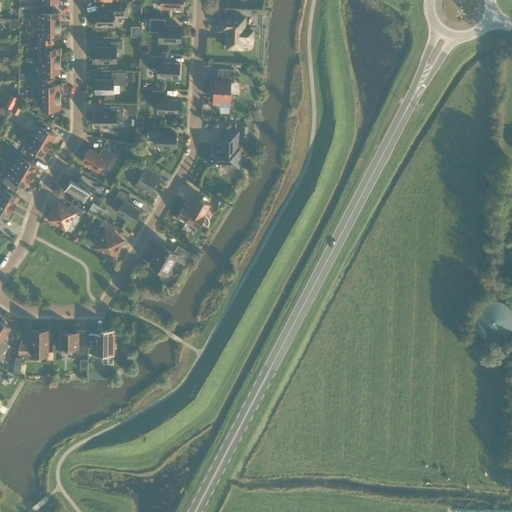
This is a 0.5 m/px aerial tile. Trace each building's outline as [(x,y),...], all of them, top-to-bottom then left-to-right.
[(174,9),(174,11),(183,11),(183,0),(161,0),(161,8),(174,9)] [(115,17),(128,17),(128,5),(110,5),(110,11),(96,11),(96,26),(115,25),(115,17)] [(38,24),(42,24),(61,24),(61,18),(60,18),(60,12),(54,12),(54,6),(37,6),(38,24)] [(227,37),(227,47),(243,48),(243,39),(252,39),(253,30),(244,29),(244,17),(221,16),(220,29),(229,30),(228,37),(227,37)] [(165,19),(150,18),(150,25),(160,25),(159,42),(175,43),(175,41),(181,42),(182,27),(173,27),(173,25),(165,25),(165,19)] [(38,24),(38,42),(54,42),(54,36),(60,36),(60,31),(61,31),(61,24),(42,24),(38,24)] [(111,47),(96,47),(96,62),(117,62),(117,47),(123,47),(123,41),(111,41),(111,47)] [(54,48),(54,42),(38,42),(38,60),(42,60),(61,60),(61,54),(60,54),(60,48),(54,48)] [(158,77),(179,78),(180,63),(162,62),(162,55),(150,55),(149,67),(159,67),(158,77)] [(61,67),(61,60),(42,60),(42,71),(38,71),(38,78),(54,78),(54,72),(60,72),(60,67),(61,67)] [(218,81),(215,80),(214,102),(221,103),(221,105),(230,106),(230,102),(233,102),(233,93),(230,92),(231,82),(234,82),(235,69),(221,68),(221,75),(218,75),(218,81)] [(96,93),(105,93),(105,99),(114,99),(114,84),(127,84),(127,71),(112,72),(112,79),(96,79),(96,93)] [(38,78),(38,96),(61,96),(61,90),(60,90),(60,84),(54,84),(54,78),(38,78)] [(148,101),(148,89),(139,89),(139,101),(148,101)] [(158,112),(178,113),(178,99),(164,99),(164,90),(152,90),(152,103),(158,104),(158,112)] [(61,103),(61,96),(38,96),(38,97),(43,97),(43,108),(38,108),(38,114),(54,114),(54,108),(60,108),(60,103),(61,103)] [(18,115),(21,108),(15,105),(12,111),(18,115)] [(96,112),(96,126),(117,126),(117,117),(123,117),(123,105),(111,105),(111,112),(96,112)] [(31,133),(31,134),(51,145),(54,139),(56,135),(51,131),(54,126),(40,118),(36,124),(40,126),(35,136),(31,133)] [(149,126),(148,139),(157,139),(157,141),(155,143),(161,149),(164,146),(176,146),(177,133),(165,132),(166,126),(149,126)] [(218,147),(212,147),(211,164),(221,165),(221,166),(228,166),(228,165),(238,165),(239,148),(237,148),(238,132),(223,131),(222,144),(222,143),(218,147)] [(31,134),(21,149),(36,157),(38,152),(44,155),(47,151),(51,145),(31,134)] [(110,169),(118,155),(104,146),(99,154),(89,148),(82,161),(92,167),(93,171),(101,169),(101,167),(102,164),(110,169)] [(21,149),(12,165),(32,176),(36,171),(35,170),(38,166),(33,162),(36,157),(21,149)] [(12,165),(3,180),(17,188),(20,183),(26,187),(28,182),(29,182),(32,176),(12,165)] [(138,191),(145,188),(151,192),(161,175),(146,166),(142,174),(133,177),(138,191)] [(83,201),(84,202),(91,190),(100,192),(103,194),(107,187),(82,173),(81,173),(83,174),(78,182),(71,178),(70,178),(71,179),(65,191),(67,188),(85,199),(83,201)] [(14,193),(17,188),(3,180),(0,185),(0,199),(14,207),(18,202),(17,201),(20,197),(14,193)] [(120,190),(117,196),(114,200),(121,205),(117,212),(133,222),(140,210),(127,202),(131,196),(120,190)] [(204,215),(210,205),(198,197),(192,208),(186,204),(177,218),(186,223),(187,221),(198,228),(205,215),(204,215)] [(0,199),(0,218),(2,214),(8,218),(10,213),(11,213),(14,207),(0,199)] [(48,219),(56,224),(57,223),(66,229),(75,212),(80,215),(84,210),(72,203),(69,208),(59,202),(54,212),(52,211),(48,219)] [(101,217),(105,209),(100,206),(96,213),(101,217)] [(103,235),(96,247),(105,252),(104,253),(114,259),(119,249),(118,249),(123,239),(112,233),(116,226),(104,219),(97,231),(103,235)] [(162,244),(150,264),(161,271),(162,276),(172,273),(170,265),(175,258),(181,262),(184,258),(187,260),(191,253),(178,245),(174,252),(162,244)] [(488,301),(486,301),(482,303),(479,305),(476,307),(474,310),(473,314),(472,317),(471,321),(472,325),(473,329),(475,332),(477,335),(480,337),(483,339),(487,340),(490,341),(494,341),(498,340),(501,339),(505,337),(507,334),(510,331),(511,328),(511,324),(511,316),(511,313),(509,309),(507,306),(504,304),(501,302),(497,301),(493,300),(490,300),(488,301)] [(0,320),(0,353),(2,355),(9,344),(3,340),(11,328),(0,320)] [(42,329),(41,330),(32,330),(32,336),(22,336),(19,350),(32,350),(32,352),(47,352),(48,352),(48,351),(48,330),(46,330),(45,329),(42,329)] [(68,332),(68,330),(61,330),(61,332),(59,332),(59,347),(62,347),(62,352),(72,352),(72,347),(78,347),(78,352),(86,352),(86,339),(79,339),(79,332),(68,332)] [(114,331),(102,330),(102,334),(88,334),(88,353),(114,353),(114,346),(116,346),(116,338),(114,338),(114,331)] [(10,383),(14,376),(8,372),(3,378),(10,383)]
